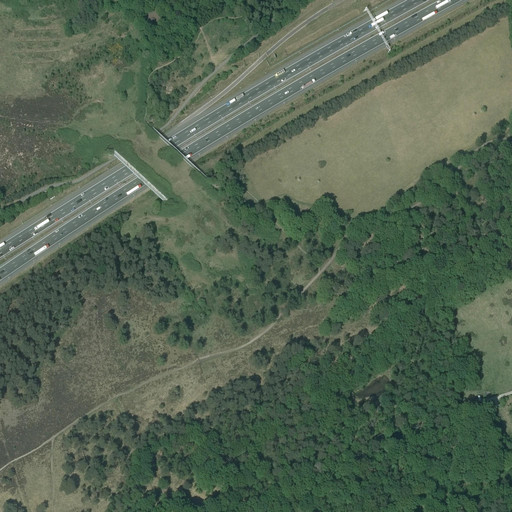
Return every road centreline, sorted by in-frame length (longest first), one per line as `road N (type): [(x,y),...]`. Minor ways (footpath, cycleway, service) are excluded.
road 1 (motorway): [(0,274),(181,155),(453,0)]
road 2 (motorway): [(418,0),(0,251)]
road 3 (track): [(321,270),(246,344),(136,386),(52,438)]
road 4 (track): [(511,140),(478,148),(429,198),(384,224)]
